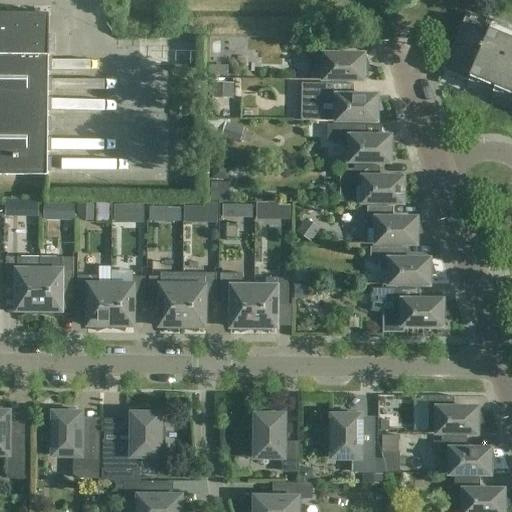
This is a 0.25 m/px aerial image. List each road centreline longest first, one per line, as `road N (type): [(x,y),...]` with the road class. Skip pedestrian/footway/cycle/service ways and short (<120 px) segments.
road 1 (residential): [(490,368),(201,364)]
road 2 (residential): [(490,368),(432,162)]
road 3 (residential): [(201,364),(0,364)]
road 4 (residential): [(214,511),(199,432),(201,364)]
